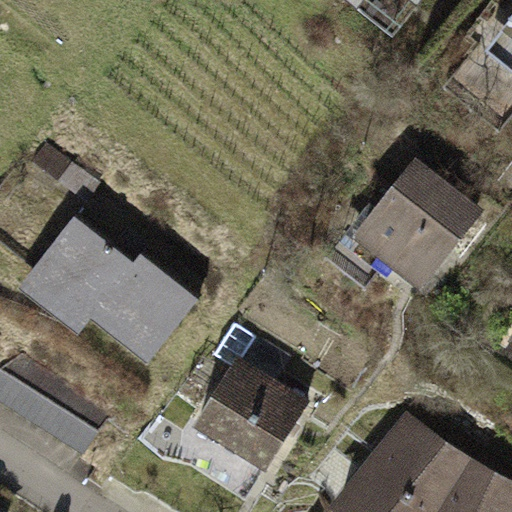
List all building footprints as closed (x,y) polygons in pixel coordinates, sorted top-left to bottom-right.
[(352,0),(396,34),(422,0),(352,0)] [(511,30),(483,63),(511,89),(511,30)] [(481,212),(419,163),(360,237),(422,286),(481,212)] [(134,267),(78,222),(25,288),(82,333),(95,316),(151,361),(200,301),(144,256),(134,267)] [(112,410),(28,356),(0,372),(0,394),(86,450),(112,410)] [(308,402),(242,361),(201,427),(267,468),(308,402)] [(446,511),(473,466),(408,417),(337,511),(446,511)] [(511,511),(511,483),(473,466),(446,511),(511,511)]
